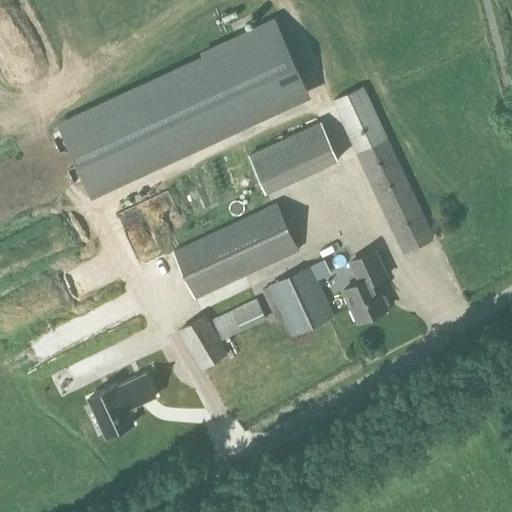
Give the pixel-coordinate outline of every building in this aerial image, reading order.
[(203,54),(205,59),(60,126),(85,181),(302,81),(275,21),(203,54)] [(361,85),(333,98),(405,252),(434,238),(361,85)] [(266,193),(339,160),(322,123),(249,156),(266,193)] [(161,218),(174,213),(166,189),(153,194),(161,218)] [(143,198),(112,213),(133,256),(147,249),(140,235),(157,227),(143,198)] [(278,203),(173,251),(194,299),(298,250),(278,203)] [(357,322),(388,309),(377,283),(389,276),(377,250),(348,262),(357,284),(343,290),(357,322)] [(262,290),(276,323),(283,319),(291,336),(334,316),(310,265),(268,286),(269,287),(262,290)] [(202,370),(228,354),(220,341),(266,319),(257,298),(208,321),(205,315),(178,330),(202,370)] [(100,347),(110,370),(132,360),(121,337),(100,347)] [(116,385),(89,398),(106,436),(134,424),(127,409),(156,396),(146,374),(117,387),(116,385)]
